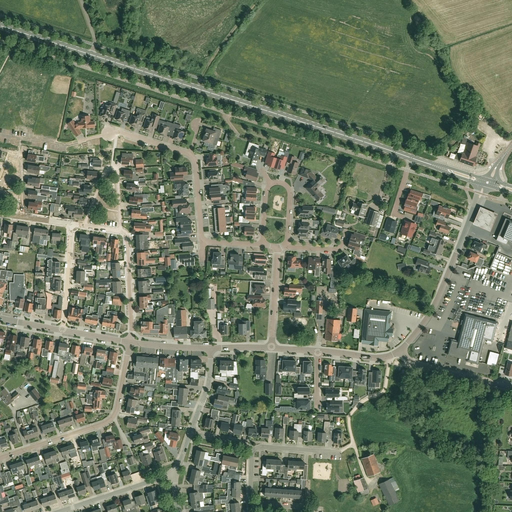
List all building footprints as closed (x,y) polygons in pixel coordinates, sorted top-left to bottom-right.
[(110,114),(113,115),(117,105),(111,103),(110,106),(107,106),(103,104),(102,107),(101,107),(102,116),(106,118),(106,117),(109,117),(110,114)] [(131,111),(122,108),(121,112),(118,111),(115,119),(119,120),(118,122),(123,123),(125,116),(129,117),(131,111)] [(139,123),(142,124),(146,112),(142,111),(142,113),(137,112),(136,117),(132,116),(130,124),(133,125),(132,126),(137,128),(139,123)] [(147,129),(147,131),(152,132),(153,128),(156,129),(160,119),(160,117),(154,114),(151,122),(146,120),(144,128),(147,129)] [(94,121),(90,122),(90,116),(81,117),(82,117),(83,123),(78,124),(78,123),(75,124),(73,121),(68,124),(76,136),(81,133),(79,129),(80,128),(85,128),(85,127),(88,127),(88,128),(95,127),(94,121)] [(174,124),(167,122),(166,126),(161,125),(158,133),(162,134),(161,135),(166,137),(168,130),(171,131),(174,124)] [(174,123),(174,124),(171,131),(175,132),(172,139),(177,141),(178,139),(181,140),(184,132),(179,131),(181,125),(174,123)] [(205,135),(218,140),(221,130),(214,128),(213,131),(207,129),(206,130),(205,130),(204,133),(205,133),(205,135)] [(217,146),(218,140),(205,135),(204,137),(203,137),(202,140),(203,141),(209,143),(208,146),(214,148),(215,145),(217,146)] [(249,158),(257,160),(258,157),(259,157),(260,155),(265,156),(267,150),(259,148),(259,146),(249,142),(247,150),(251,151),(249,158)] [(456,154),(454,159),(460,161),(459,161),(473,166),(473,165),(475,165),(476,163),(474,163),(476,158),(475,158),(480,144),(476,143),(475,146),(467,143),(463,154),(462,153),(461,156),(456,154)] [(36,161),(44,162),(44,157),(33,155),(33,151),(29,151),(28,154),(27,161),(35,163),(36,161)] [(266,159),(265,163),(268,164),(268,166),(274,168),(277,159),(274,158),(275,154),(268,152),(266,159)] [(122,158),(121,165),(129,165),(129,163),(133,163),(133,158),(127,158),(128,154),(122,153),(122,158)] [(209,159),(207,159),(208,166),(217,165),(217,160),(221,160),(222,155),(209,154),(209,159)] [(277,159),(274,168),(280,170),(280,168),(284,170),(285,166),(285,165),(287,158),(283,157),(281,156),(278,155),(277,159)] [(289,156),(287,162),(290,163),(287,172),(291,173),(291,174),(293,175),(294,174),(295,174),(298,164),(293,162),(295,158),(289,156)] [(97,160),(97,159),(91,158),(90,161),(93,162),(93,167),(101,167),(101,161),(97,160)] [(142,167),(144,167),(143,159),(135,160),(136,168),(142,167)] [(39,174),(39,171),(44,171),(45,166),(40,165),(40,167),(28,166),(28,167),(27,167),(26,168),(26,169),(27,170),(28,170),(28,172),(35,173),(35,174),(39,174)] [(244,170),(243,173),(247,174),(245,178),(256,181),(256,180),(257,180),(258,178),(257,177),(258,174),(256,173),(257,170),(252,168),(246,166),(244,170)] [(183,168),(175,168),(176,173),(171,173),(171,180),(183,179),(183,175),(187,175),(186,168),(183,168)] [(311,172),(302,169),(300,175),(309,178),(309,177),(313,181),(305,188),(318,201),(319,200),(320,200),(321,200),(322,200),(322,199),(322,198),(322,197),(323,196),(316,188),(324,181),(322,180),(323,179),(323,178),(322,177),(321,177),(320,177),(318,176),(316,178),(311,172)] [(208,173),(209,175),(208,176),(208,178),(209,179),(215,179),(215,182),(224,182),(223,176),(218,176),(218,172),(215,172),(214,170),(210,170),(210,173),(208,173)] [(96,180),(97,172),(85,171),(84,175),(87,175),(87,179),(96,180)] [(132,173),(133,171),(124,171),(124,177),(127,177),(127,179),(132,179),(132,180),(138,181),(139,176),(136,176),(136,174),(132,173)] [(32,178),(32,179),(28,179),(28,185),(39,186),(40,179),(32,178)] [(242,188),(242,194),(245,194),(247,194),(256,194),(256,191),(257,191),(257,188),(255,188),(250,188),(250,182),(243,180),(243,184),(242,188)] [(179,189),(179,190),(178,190),(179,195),(175,196),(175,199),(181,199),(181,196),(189,195),(188,184),(184,184),(184,181),(174,182),(175,190),(179,189)] [(216,188),(211,189),(210,189),(210,195),(220,194),(220,191),(223,191),(223,184),(216,185),(216,188)] [(86,192),(91,193),(92,186),(84,186),(84,191),(79,190),(79,194),(86,194),(86,192)] [(410,193),(409,193),(407,200),(416,203),(417,204),(418,200),(420,200),(422,194),(411,190),(410,193)] [(37,195),(37,192),(29,191),(28,197),(31,198),(31,199),(36,199),(36,201),(42,202),(43,200),(47,200),(47,196),(37,195)] [(220,197),(220,194),(210,195),(211,195),(212,201),(213,201),(213,204),(225,203),(225,199),(224,200),(224,197),(220,197)] [(242,197),(242,204),(243,204),(249,204),(249,200),(253,201),(257,201),(257,198),(256,198),(256,194),(247,194),(245,194),(245,197),(242,197)] [(134,195),(134,197),(130,197),(129,204),(137,205),(137,201),(142,202),(143,195),(137,195),(134,195)] [(80,197),(74,196),(74,201),(79,201),(79,205),(87,205),(87,199),(84,199),(84,198),(80,198),(80,197)] [(186,200),(173,201),(173,208),(175,207),(178,207),(178,217),(185,216),(185,213),(190,213),(190,212),(191,212),(191,211),(191,210),(191,209),(191,208),(190,208),(189,203),(186,204),(186,200)] [(417,207),(415,207),(416,203),(407,200),(406,200),(404,208),(405,208),(404,211),(415,214),(417,207)] [(37,207),(41,208),(42,203),(35,202),(35,203),(29,202),(28,209),(37,210),(37,207)] [(358,203),(358,205),(354,204),(352,210),(356,211),(355,215),(363,217),(365,213),(364,213),(366,205),(358,203)] [(242,210),(242,213),(245,213),(246,213),(255,214),(255,211),(256,211),(256,207),(249,207),(250,204),(249,204),(243,204),(243,210),(242,210)] [(82,210),(75,209),(75,207),(65,206),(65,211),(68,211),(68,215),(74,216),(74,217),(82,218),(82,216),(83,216),(83,213),(82,213),(82,210)] [(313,214),(313,207),(302,206),(302,209),(299,209),(299,210),(298,210),(298,213),(299,214),(299,216),(309,217),(309,213),(313,214)] [(443,206),(443,207),(439,206),(437,210),(435,210),(432,216),(441,219),(441,217),(447,219),(450,210),(447,209),(447,208),(443,206)] [(497,216),(480,208),(473,226),(490,233),(497,216)] [(130,217),(134,217),(134,218),(145,219),(145,214),(143,214),(144,211),(132,210),(132,214),(131,214),(130,217)] [(380,214),(378,213),(371,211),(366,224),(373,226),(376,227),(380,214)] [(242,217),(242,223),(248,223),(248,221),(255,221),(256,217),(255,217),(255,214),(246,213),(245,213),(244,217),(242,217)] [(191,221),(189,221),(188,218),(176,219),(177,228),(181,228),(191,227),(191,224),(192,223),(192,222),(192,221),(191,221)] [(511,221),(505,218),(496,240),(506,245),(508,240),(511,241),(511,221)] [(445,225),(446,222),(438,219),(436,225),(440,227),(439,230),(447,233),(450,227),(445,225)] [(298,224),(298,226),(299,227),(299,229),(308,230),(309,230),(309,227),(310,226),(312,226),(312,224),(319,224),(320,221),(313,220),(307,220),(306,223),(302,223),(299,223),(299,224),(298,224)] [(388,221),(385,228),(385,230),(388,232),(392,233),(395,223),(393,223),(391,222),(388,221)] [(404,227),(403,227),(402,231),(406,233),(405,235),(410,236),(412,231),(413,232),(415,227),(414,227),(415,225),(406,222),(404,227)] [(134,223),(134,224),(133,224),(133,225),(133,226),(133,227),(134,227),(134,229),(136,229),(136,231),(139,231),(145,231),(151,232),(151,226),(143,226),(143,224),(134,223)] [(240,226),(240,231),(245,231),(245,235),(253,235),(253,234),(254,234),(255,233),(254,232),(254,228),(251,228),(246,228),(247,224),(242,224),(240,223),(240,226)] [(11,234),(13,225),(6,224),(4,233),(8,233),(7,237),(10,237),(11,234)] [(328,224),(327,226),(326,229),(323,228),(320,235),(331,238),(332,236),(336,238),(338,230),(335,229),(336,227),(328,224)] [(11,248),(11,250),(14,251),(15,242),(16,242),(17,237),(18,237),(21,238),(23,227),(17,226),(16,230),(15,230),(15,232),(16,232),(16,233),(13,233),(12,241),(11,248)] [(192,230),(191,227),(181,228),(177,228),(176,228),(176,234),(177,234),(177,238),(190,237),(189,233),(192,233),(193,233),(193,232),(193,231),(192,230)] [(41,236),(40,240),(39,244),(43,245),(44,241),(47,241),(49,231),(42,229),(41,236)] [(297,232),(297,234),(297,235),(297,236),(300,236),(305,236),(304,240),(311,240),(311,234),(308,234),(308,233),(308,230),(299,229),(298,229),(298,231),(297,232)] [(137,242),(143,242),(147,241),(147,236),(149,236),(149,232),(143,232),(143,234),(136,235),(137,242)] [(360,240),(364,241),(366,236),(354,232),(353,235),(351,234),(350,238),(351,238),(350,241),(360,244),(359,244),(360,240)] [(444,241),(435,237),(436,234),(430,232),(429,236),(433,237),(430,244),(430,243),(430,244),(442,248),(441,247),(444,241)] [(56,244),(56,240),(60,240),(60,234),(53,234),(52,240),(51,240),(51,244),(56,244)] [(88,241),(88,236),(80,235),(79,240),(81,241),(81,246),(82,246),(82,251),(88,252),(90,241),(88,241)] [(98,248),(98,252),(97,255),(101,255),(103,245),(106,245),(107,238),(100,237),(99,244),(98,248)] [(190,242),(189,238),(175,239),(176,246),(183,245),(183,251),(189,250),(193,249),(193,248),(194,248),(194,247),(194,245),(193,245),(192,242),(190,242)] [(360,244),(350,241),(349,244),(348,244),(347,247),(354,249),(353,254),(357,255),(356,257),(360,258),(361,254),(360,253),(361,250),(358,249),(360,244)] [(471,247),(472,248),(479,251),(481,247),(486,249),(487,246),(480,243),(480,244),(474,241),(473,245),(472,245),(471,247)] [(143,242),(137,242),(137,249),(143,249),(144,250),(147,250),(147,244),(143,244),(143,242)] [(430,244),(427,250),(424,249),(423,253),(429,255),(430,252),(440,255),(442,248),(430,244)] [(168,254),(168,249),(164,249),(164,253),(161,253),(161,257),(158,257),(158,262),(164,261),(163,254),(168,254)] [(214,253),(214,256),(214,260),(213,260),(212,264),(219,264),(218,268),(224,268),(225,261),(221,261),(221,259),(221,258),(221,253),(220,253),(220,252),(218,252),(217,253),(214,253)] [(481,267),(482,265),(484,260),(478,257),(479,256),(470,252),(469,254),(468,254),(467,258),(468,258),(467,259),(476,262),(475,265),(481,267)] [(190,258),(190,254),(179,255),(180,262),(185,262),(185,266),(194,265),(194,258),(190,258)] [(228,259),(228,264),(229,264),(228,269),(235,269),(242,270),(243,257),(239,257),(239,254),(231,254),(231,259),(228,259)] [(259,265),(261,265),(262,266),(262,264),(266,264),(266,261),(267,261),(267,260),(268,260),(268,259),(267,258),(266,258),(265,258),(265,254),(255,254),(254,257),(255,257),(255,263),(259,264),(259,265)] [(86,266),(87,262),(88,256),(85,255),(85,261),(78,260),(77,264),(86,266)] [(291,257),(289,257),(288,267),(295,268),(295,267),(302,267),(302,261),(295,260),(296,257),(295,257),(295,256),(294,255),(291,255),(291,256),(291,257)] [(338,261),(339,264),(336,266),(338,270),(342,268),(343,268),(344,268),(346,267),(346,265),(350,263),(352,267),(357,263),(353,257),(350,259),(347,255),(338,261)] [(324,259),(323,259),(323,267),(324,267),(324,273),(330,274),(329,278),(331,278),(330,287),(336,287),(335,278),(333,277),(333,271),(330,271),(331,266),(330,266),(330,259),(327,259),(327,258),(326,258),(326,257),(325,258),(324,258),(324,259)] [(309,258),(308,270),(313,270),(315,270),(315,276),(319,276),(320,259),(316,259),(316,258),(309,258)] [(60,262),(52,261),(52,260),(48,259),(48,267),(52,267),(59,268),(60,262)] [(429,274),(429,272),(431,268),(428,267),(429,263),(417,259),(415,265),(420,267),(419,271),(429,274)] [(120,262),(112,262),(112,268),(111,268),(111,270),(120,270),(120,262)] [(85,271),(77,271),(77,277),(85,277),(86,277),(86,274),(88,274),(88,273),(92,273),(92,268),(97,269),(97,266),(92,266),(92,267),(84,266),(83,270),(85,270),(85,271)] [(52,267),(47,267),(47,277),(51,277),(52,278),(52,273),(59,274),(59,268),(52,267)] [(266,279),(266,272),(266,271),(263,271),(263,268),(250,267),(250,274),(255,274),(255,279),(262,279),(266,279)] [(144,269),(138,269),(138,272),(139,277),(146,277),(151,276),(151,269),(144,269)] [(113,278),(120,277),(120,270),(111,270),(111,273),(113,273),(113,278)] [(24,287),(24,281),(24,275),(14,274),(14,283),(10,283),(10,295),(10,300),(17,302),(16,307),(22,308),(24,300),(24,299),(26,287),(24,287)] [(52,278),(51,277),(47,277),(46,277),(46,282),(53,283),(52,291),(61,291),(61,281),(57,281),(57,278),(52,278)] [(93,290),(93,285),(87,284),(87,281),(84,281),(85,277),(77,277),(76,283),(80,283),(80,285),(84,286),(84,289),(93,290)] [(113,282),(113,279),(100,280),(96,280),(96,285),(113,284),(113,288),(121,287),(121,281),(113,282)] [(259,285),(259,281),(251,281),(250,285),(255,285),(254,292),(265,293),(265,292),(266,292),(266,290),(265,289),(266,285),(259,285)] [(301,291),(301,285),(289,284),(289,288),(285,288),(285,290),(284,291),(283,293),(284,293),(284,295),(291,296),(291,297),(295,297),(296,291),(301,291)] [(26,302),(25,311),(32,312),(33,304),(34,301),(33,301),(34,294),(30,293),(29,299),(27,299),(26,302)] [(264,307),(265,300),(262,299),(262,295),(254,295),(250,295),(248,295),(248,300),(253,301),(253,306),(264,307)] [(62,310),(61,310),(63,298),(59,297),(59,305),(53,304),(52,314),(54,314),(53,318),(61,319),(62,310)] [(300,306),(300,300),(288,299),(287,304),(286,303),(284,303),(283,311),(288,311),(290,313),(291,311),(295,312),(295,306),(300,306)] [(149,302),(140,303),(140,308),(146,308),(146,312),(153,311),(152,305),(153,305),(153,302),(149,302)] [(164,315),(168,315),(169,304),(154,311),(154,316),(156,316),(156,318),(156,323),(152,322),(151,322),(150,332),(159,333),(159,335),(167,335),(167,333),(167,324),(167,321),(168,321),(168,317),(163,317),(164,315)] [(96,315),(93,315),(91,323),(97,324),(98,319),(100,319),(101,318),(103,307),(99,306),(98,314),(97,313),(96,315)] [(74,320),(75,313),(76,308),(70,307),(68,319),(68,320),(71,321),(71,320),(74,320)] [(93,315),(94,307),(91,307),(89,315),(86,315),(85,322),(91,323),(93,315)] [(74,320),(76,321),(76,322),(78,322),(79,321),(80,321),(80,318),(83,318),(84,313),(84,310),(76,308),(74,320)] [(348,308),(347,321),(356,322),(357,309),(348,308)] [(185,310),(184,310),(175,310),(176,326),(186,326),(185,310)] [(110,315),(111,312),(108,311),(107,316),(105,315),(104,318),(103,318),(102,325),(108,327),(110,319),(110,315)] [(391,314),(365,311),(362,344),(370,344),(370,345),(377,346),(378,341),(388,342),(388,336),(391,336),(392,329),(389,329),(391,314)] [(111,312),(110,315),(110,319),(108,327),(114,328),(115,320),(116,321),(117,316),(110,315),(111,312)] [(495,327),(497,322),(465,314),(458,341),(451,340),(447,354),(466,360),(466,361),(477,364),(484,339),(492,341),(495,327)] [(339,333),(340,320),(327,319),(325,332),(326,332),(325,340),(337,341),(338,333),(339,333)] [(227,323),(224,323),(224,320),(218,320),(218,326),(221,326),(221,334),(228,334),(228,325),(227,325),(227,323)] [(150,332),(151,322),(141,321),(141,332),(150,332)] [(206,337),(206,329),(204,329),(203,321),(193,321),(193,329),(191,329),(191,337),(206,337)] [(239,334),(246,334),(246,331),(250,331),(249,321),(243,321),(243,324),(239,324),(239,334)] [(187,327),(174,328),(174,338),(179,338),(187,337),(187,327)] [(14,334),(13,335),(10,335),(10,337),(8,337),(6,349),(14,350),(13,352),(17,353),(17,351),(18,348),(18,346),(14,345),(15,344),(17,336),(16,336),(16,335),(14,334)] [(20,348),(18,348),(17,351),(22,353),(23,349),(24,346),(28,347),(30,338),(22,337),(20,348)] [(33,347),(33,350),(35,350),(35,354),(40,355),(41,351),(42,343),(40,343),(41,340),(39,339),(39,338),(37,338),(36,339),(34,339),(33,347)] [(49,352),(52,353),(53,346),(52,346),(53,342),(51,341),(51,340),(48,339),(47,341),(46,348),(43,348),(42,356),(48,357),(49,352)] [(68,353),(67,353),(68,344),(60,343),(58,356),(60,356),(61,360),(67,360),(68,353)] [(71,357),(72,357),(74,358),(75,356),(78,357),(79,350),(79,346),(73,345),(72,353),(71,353),(71,357)] [(82,353),(81,353),(80,364),(84,365),(86,358),(86,354),(91,355),(92,348),(85,347),(84,350),(83,350),(82,353)] [(96,355),(95,355),(95,358),(102,359),(102,360),(107,361),(108,356),(105,355),(106,351),(102,350),(102,349),(98,348),(98,350),(97,350),(96,355)] [(490,351),(487,364),(497,367),(500,354),(490,351)] [(113,360),(112,364),(115,364),(116,360),(117,353),(110,352),(109,359),(113,360)] [(145,367),(145,357),(137,356),(136,366),(137,366),(136,368),(139,368),(139,367),(145,367)] [(145,357),(145,367),(145,372),(146,373),(145,377),(145,381),(147,381),(147,384),(149,384),(156,385),(157,377),(157,375),(158,371),(159,358),(145,357)] [(172,384),(177,384),(177,380),(177,371),(177,366),(175,366),(175,359),(168,359),(168,358),(161,358),(160,366),(159,366),(158,370),(163,370),(163,372),(165,372),(165,377),(165,378),(166,378),(165,383),(171,383),(171,384),(172,384)] [(178,371),(177,371),(177,380),(183,380),(183,371),(188,371),(188,359),(179,359),(178,371)] [(191,371),(190,371),(190,385),(198,386),(199,379),(198,379),(198,368),(201,368),(201,360),(191,359),(191,368),(191,371)] [(256,374),(260,374),(260,379),(266,379),(266,367),(264,367),(265,360),(256,360),(256,374)] [(277,372),(288,372),(289,361),(283,360),(283,364),(278,364),(277,372)] [(234,361),(227,361),(227,369),(231,369),(231,374),(238,374),(237,367),(234,367),(234,361)] [(296,361),(289,361),(288,372),(295,373),(295,374),(300,374),(300,367),(295,367),(296,361)] [(311,362),(303,361),(303,368),(302,368),(302,373),(300,373),(299,381),(304,381),(304,373),(310,374),(310,373),(312,373),(312,368),(311,368),(311,362)] [(331,365),(325,364),(324,370),(325,370),(324,374),(329,375),(329,381),(334,381),(335,381),(335,374),(335,369),(332,369),(333,367),(331,366),(331,365)] [(340,367),(339,366),(338,374),(335,374),(335,381),(339,381),(339,378),(345,378),(346,367),(343,367),(343,366),(340,366),(340,367)] [(354,382),(355,375),(352,375),(352,367),(352,366),(348,366),(348,367),(346,367),(345,378),(350,378),(350,382),(354,382)] [(113,376),(114,368),(107,367),(106,375),(113,376)] [(355,376),(354,383),(359,384),(360,384),(361,381),(365,381),(366,381),(366,377),(365,376),(366,369),(359,369),(359,372),(358,377),(355,376)] [(368,377),(368,388),(375,388),(375,387),(379,387),(379,382),(380,382),(380,378),(381,378),(381,374),(380,374),(380,371),(373,371),(373,372),(373,378),(368,377)] [(111,387),(113,380),(100,377),(99,380),(103,381),(102,385),(111,387)] [(77,389),(77,396),(80,395),(80,392),(85,393),(86,390),(85,390),(86,385),(78,384),(77,389)] [(172,384),(171,384),(169,384),(168,389),(173,389),(173,395),(179,396),(187,397),(188,389),(179,388),(179,385),(177,385),(177,384),(172,384)] [(226,390),(227,387),(218,385),(217,392),(225,394),(226,393),(230,394),(231,391),(226,390)] [(130,395),(135,396),(134,397),(137,398),(138,396),(139,392),(143,393),(144,389),(135,387),(135,389),(131,388),(130,395)] [(294,394),(294,398),(297,398),(303,398),(303,394),(309,394),(309,387),(297,387),(297,394),(294,394)] [(17,392),(11,397),(4,389),(0,392),(0,396),(7,405),(13,400),(19,395),(17,392)] [(35,400),(41,396),(34,389),(29,393),(35,400)] [(95,390),(95,391),(93,391),(93,392),(92,392),(90,392),(89,395),(87,395),(86,399),(89,399),(101,401),(102,398),(105,398),(105,395),(106,395),(107,394),(107,393),(106,392),(105,392),(105,391),(103,391),(95,390)] [(228,402),(233,403),(233,399),(218,395),(217,400),(215,399),(215,400),(214,399),(213,403),(214,403),(213,406),(218,407),(218,408),(226,410),(227,407),(222,406),(223,401),(228,402)] [(171,406),(173,406),(178,407),(178,404),(186,405),(187,397),(179,396),(178,402),(171,401),(171,404),(171,406)] [(297,402),(298,403),(298,410),(305,410),(305,409),(309,409),(309,407),(310,407),(310,401),(305,401),(305,398),(306,398),(303,398),(297,398),(297,402)] [(101,401),(89,399),(89,402),(93,403),(93,409),(100,410),(101,401)] [(144,406),(143,406),(139,405),(138,405),(139,401),(136,400),(129,399),(128,406),(143,409),(144,406)] [(333,413),(338,413),(338,407),(342,407),(342,400),(335,400),(330,400),(330,404),(326,404),(326,411),(333,411),(333,413)] [(166,409),(166,413),(168,413),(168,417),(172,417),(180,418),(180,410),(173,409),(173,406),(171,406),(161,405),(161,409),(166,409)] [(143,409),(128,406),(126,412),(133,414),(134,409),(143,411),(143,409)] [(218,416),(219,411),(212,409),(211,414),(211,415),(210,419),(207,418),(205,427),(212,428),(214,420),(214,415),(218,416)] [(64,410),(62,411),(67,426),(73,424),(71,417),(67,418),(66,414),(65,414),(64,410)] [(60,416),(62,420),(58,421),(60,428),(67,426),(62,411),(59,411),(61,416),(60,416)] [(84,414),(83,414),(79,415),(77,411),(74,412),(76,416),(78,422),(85,420),(84,416),(85,416),(84,414)] [(50,423),(47,424),(49,432),(55,430),(53,422),(54,422),(53,419),(55,418),(53,413),(50,414),(52,419),(49,420),(50,423)] [(245,426),(243,426),(237,425),(239,415),(234,414),(231,425),(234,426),(233,433),(241,434),(241,431),(244,432),(245,429),(245,426)] [(180,418),(172,417),(172,421),(167,421),(167,424),(172,424),(171,425),(179,426),(180,418)] [(228,431),(230,421),(225,420),(226,418),(219,417),(217,423),(221,423),(220,430),(228,431)] [(137,420),(133,419),(133,420),(128,419),(127,426),(135,428),(137,420)] [(253,420),(247,419),(245,426),(245,429),(249,430),(249,436),(256,436),(257,429),(253,429),(253,425),(252,424),(253,420)] [(266,420),(266,424),(266,429),(262,428),(261,437),(269,438),(269,430),(273,430),(274,421),(273,421),(273,419),(272,419),(271,420),(271,421),(266,420)] [(6,432),(9,431),(11,430),(10,425),(7,426),(5,421),(3,422),(4,427),(6,432)] [(49,432),(47,424),(47,423),(43,424),(43,422),(39,423),(40,427),(41,426),(44,433),(49,432)] [(324,422),(324,426),(324,433),(318,433),(317,441),(325,442),(326,434),(329,434),(329,426),(329,425),(330,422),(324,422)] [(34,428),(30,429),(32,437),(39,435),(36,427),(35,423),(32,424),(34,428)] [(301,432),(301,425),(294,424),(294,431),(290,430),(289,439),(297,440),(297,432),(301,432)] [(303,440),(304,440),(304,441),(305,441),(306,442),(307,442),(308,441),(308,440),(311,440),(312,431),(308,431),(309,425),(301,425),(301,432),(304,432),(303,440)] [(25,426),(23,427),(22,427),(23,431),(26,439),(32,437),(30,429),(26,430),(25,426)] [(333,426),(329,426),(329,434),(334,435),(333,442),(341,443),(342,433),(342,430),(335,430),(335,427),(333,426)] [(135,443),(139,442),(139,443),(144,441),(144,443),(149,441),(146,432),(150,431),(148,427),(146,427),(139,430),(141,434),(133,437),(134,439),(133,439),(132,440),(133,442),(134,443),(135,442),(135,443)] [(276,428),(275,438),(283,439),(283,429),(276,428)] [(14,434),(10,435),(12,444),(18,442),(17,438),(18,438),(15,429),(12,430),(14,434)] [(175,432),(165,430),(165,433),(169,434),(167,444),(170,445),(169,446),(175,447),(176,441),(177,441),(177,440),(178,440),(179,440),(179,438),(179,437),(178,437),(178,434),(175,433),(175,432)] [(165,440),(158,431),(154,434),(162,443),(165,440)] [(113,445),(114,450),(123,447),(120,439),(115,441),(113,435),(110,436),(109,435),(106,436),(106,437),(107,443),(107,444),(108,447),(113,445)] [(98,449),(97,445),(100,445),(99,439),(95,439),(95,438),(92,439),(92,440),(91,440),(92,445),(91,445),(92,450),(98,449)] [(87,441),(84,442),(83,441),(80,441),(80,443),(82,449),(85,449),(86,452),(90,451),(87,441)] [(74,444),(67,447),(69,453),(73,452),(74,456),(77,455),(76,451),(74,444)] [(165,458),(161,446),(158,447),(159,451),(154,453),(157,461),(165,458)] [(69,453),(67,447),(60,449),(63,455),(64,459),(67,458),(66,454),(69,453)] [(386,447),(385,455),(396,456),(397,448),(386,447)] [(197,450),(195,457),(207,460),(208,460),(219,462),(221,454),(217,454),(216,458),(204,455),(205,452),(197,450)] [(50,452),(52,460),(55,459),(57,462),(60,461),(58,456),(57,456),(55,451),(50,452)] [(52,460),(50,452),(44,454),(46,460),(45,460),(47,465),(53,463),(52,460)] [(143,452),(139,453),(142,462),(143,461),(145,465),(152,463),(149,454),(148,454),(144,456),(143,452)] [(368,476),(380,471),(374,454),(362,459),(368,476)] [(33,458),(35,465),(36,468),(37,473),(40,472),(38,468),(39,468),(38,464),(41,463),(39,456),(38,455),(35,456),(35,457),(33,458)] [(225,468),(229,469),(231,457),(223,456),(222,463),(226,464),(225,468)] [(195,457),(194,464),(197,464),(201,466),(202,465),(203,465),(206,466),(207,466),(207,463),(208,460),(207,460),(195,457)] [(231,457),(229,469),(227,476),(227,477),(234,478),(235,474),(231,474),(233,466),(237,467),(238,458),(231,457)] [(35,465),(33,458),(26,460),(28,467),(35,465)] [(263,466),(262,472),(262,477),(267,477),(267,468),(273,468),(274,459),(266,459),(266,466),(263,466)] [(274,459),(273,468),(279,469),(278,473),(284,473),(284,467),(280,467),(281,465),(281,460),(274,459)] [(287,475),(288,471),(291,471),(291,468),(296,468),(296,461),(296,460),(295,460),(293,460),(292,460),(292,461),(288,461),(288,465),(284,465),(284,467),(284,469),(284,473),(284,475),(283,478),(287,478),(287,475)] [(19,474),(21,479),(23,478),(22,473),(21,469),(24,468),(22,461),(16,463),(18,470),(19,474)] [(18,470),(16,463),(10,465),(12,472),(18,470)] [(129,470),(126,471),(123,464),(120,465),(122,472),(122,473),(125,480),(131,477),(129,470)] [(51,472),(50,473),(48,467),(45,468),(47,474),(48,479),(53,477),(51,472)] [(96,477),(100,488),(106,486),(104,480),(106,479),(102,467),(99,468),(102,475),(96,477)] [(193,469),(191,476),(199,478),(205,479),(205,476),(203,475),(204,472),(201,472),(200,471),(195,470),(193,469)] [(118,482),(116,474),(115,474),(114,470),(111,471),(113,475),(109,476),(111,484),(118,482)] [(85,473),(81,474),(83,481),(85,485),(85,487),(89,486),(89,485),(87,480),(87,478),(85,473)] [(189,479),(189,482),(189,483),(194,484),(200,485),(200,488),(208,488),(208,485),(207,485),(202,485),(202,482),(203,479),(205,479),(199,478),(191,476),(190,479),(189,479)] [(228,485),(228,489),(240,489),(240,482),(233,482),(234,478),(227,477),(227,476),(226,476),(226,482),(228,482),(228,485)] [(100,488),(96,477),(90,479),(91,484),(92,484),(94,490),(100,488)] [(363,477),(353,480),(357,492),(359,491),(361,496),(369,493),(363,477)] [(78,479),(74,480),(74,481),(76,485),(77,488),(76,488),(79,495),(86,492),(85,487),(84,485),(80,487),(78,479)] [(306,480),(301,479),(297,479),(297,482),(302,482),(301,490),(302,491),(305,491),(305,486),(306,480)] [(389,505),(399,500),(389,479),(379,484),(389,505)] [(60,484),(63,492),(58,493),(61,501),(68,499),(65,491),(64,487),(63,483),(60,484)] [(194,493),(190,493),(191,501),(203,499),(202,492),(213,492),(213,488),(208,488),(200,488),(200,492),(197,492),(194,493)] [(46,493),(45,489),(43,490),(44,494),(43,494),(44,498),(40,499),(43,507),(50,504),(47,497),(48,497),(47,493),(46,493)] [(65,491),(68,499),(75,496),(72,489),(65,491)] [(149,495),(146,496),(147,500),(149,506),(155,504),(154,503),(158,502),(157,499),(156,495),(156,494),(154,491),(148,493),(149,495)] [(2,504),(9,502),(8,496),(3,498),(1,493),(0,492),(0,500),(1,500),(2,504)] [(26,500),(27,503),(22,505),(24,511),(26,511),(32,510),(26,492),(24,492),(26,500)] [(26,492),(32,510),(39,508),(36,500),(33,502),(31,498),(30,494),(29,492),(27,493),(26,492)] [(48,497),(47,497),(50,504),(57,502),(54,494),(48,497)] [(137,505),(138,505),(145,502),(143,494),(135,497),(137,505)] [(373,506),(379,503),(376,497),(370,500),(373,506)] [(137,511),(136,506),(135,505),(132,506),(130,499),(123,501),(125,509),(130,507),(131,511),(137,511)] [(203,499),(191,501),(192,508),(194,508),(202,507),(203,511),(210,510),(215,509),(214,506),(214,505),(209,506),(209,505),(204,506),(203,501),(203,499)] [(227,500),(222,499),(222,503),(226,503),(227,511),(232,510),(240,509),(239,502),(230,503),(230,500),(227,500)]
